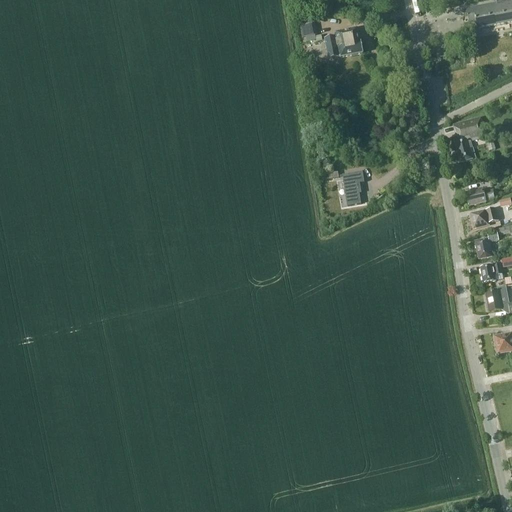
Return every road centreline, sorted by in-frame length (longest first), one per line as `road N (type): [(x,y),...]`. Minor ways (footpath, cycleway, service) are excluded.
road 1 (residential): [(507,511),(472,365),(431,125)]
road 2 (residential): [(431,125),(407,0)]
